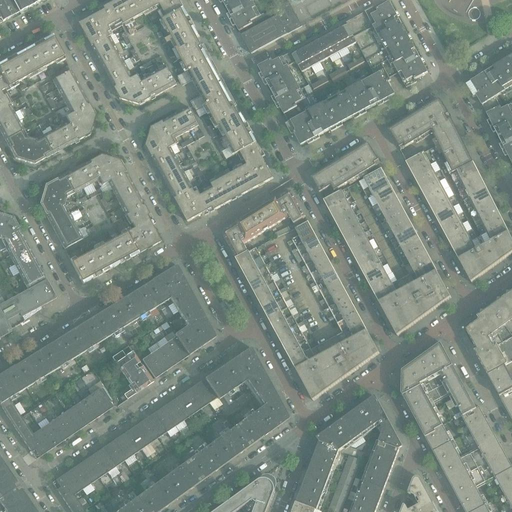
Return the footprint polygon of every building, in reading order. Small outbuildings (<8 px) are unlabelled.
[(0,0),(0,23),(19,14),(11,0),(0,0)] [(44,0),(11,0),(19,14),(44,0)] [(152,10),(146,0),(118,0),(114,3),(126,24),(125,25),(128,31),(137,27),(133,20),(152,10)] [(177,2),(176,0),(146,0),(152,10),(156,8),(163,22),(185,10),(179,0),(177,2)] [(219,0),(221,0),(223,3),(227,9),(240,1),(238,0),(219,0)] [(238,0),(240,1),(227,9),(229,14),(231,18),(229,19),(232,23),(234,22),(235,25),(239,32),(253,25),(252,22),(256,20),(261,17),(257,10),(256,8),(251,0),(238,0)] [(259,26),(241,36),(251,55),(256,52),(302,27),(288,2),(285,4),(284,1),(279,0),(272,0),(277,8),(276,8),(263,16),(261,17),(256,20),(259,26)] [(125,25),(126,24),(114,3),(104,8),(105,10),(80,24),(92,47),(111,37),(109,34),(125,25)] [(397,17),(399,16),(397,11),(395,12),(390,3),(377,9),(376,7),(365,13),(381,42),(392,36),(390,33),(402,27),(397,17)] [(199,37),(194,28),(185,10),(163,22),(177,48),(178,49),(197,39),(199,37)] [(390,59),(381,42),(365,13),(355,18),(380,65),(384,71),(385,70),(390,79),(398,74),(390,59)] [(380,65),(355,18),(346,23),(347,26),(338,31),(347,48),(357,43),(366,62),(371,70),(380,65)] [(410,40),(412,39),(409,35),(407,36),(402,27),(390,33),(392,36),(381,42),(390,59),(401,54),(403,56),(415,49),(410,40)] [(347,48),(338,31),(329,36),(338,53),(347,48)] [(45,69),(63,58),(64,58),(52,36),(25,51),(36,73),(45,69)] [(338,53),(329,36),(319,41),(329,58),(338,53)] [(97,55),(115,45),(111,37),(92,47),(97,55)] [(220,80),(214,70),(197,39),(178,49),(177,48),(175,49),(187,71),(177,77),(183,87),(195,80),(200,89),(203,96),(191,102),(194,107),(196,112),(206,107),(218,129),(221,128),(240,117),(239,116),(224,87),(220,80)] [(329,58),(319,41),(311,46),(320,63),(329,58)] [(101,64),(120,54),(115,45),(97,55),(101,64)] [(320,63),(311,46),(302,51),(311,68),(320,63)] [(422,63),(424,62),(422,58),(420,59),(415,49),(403,56),(401,54),(390,59),(398,74),(406,88),(417,83),(415,80),(428,73),(422,63)] [(36,73),(25,51),(0,64),(0,71),(9,88),(36,73)] [(311,68),(302,51),(293,55),(291,53),(282,57),(288,67),(297,62),(303,73),(311,68)] [(106,72),(124,62),(120,54),(101,64),(106,72)] [(511,56),(507,60),(506,58),(502,60),(503,62),(494,68),(501,81),(504,79),(510,88),(511,86),(511,56)] [(292,76),(288,67),(282,57),(273,62),(271,60),(258,67),(263,77),(261,78),(264,83),(266,81),(271,91),(294,78),(292,76)] [(110,80),(129,71),(124,62),(106,72),(110,80)] [(355,62),(348,66),(350,71),(357,67),(355,62)] [(176,86),(167,67),(158,72),(167,90),(176,86)] [(501,81),(494,68),(485,73),(483,72),(479,74),(480,76),(466,85),(474,98),(476,97),(482,106),(498,95),(510,88),(504,79),(501,81)] [(370,79),(361,83),(367,94),(364,95),(371,108),(377,105),(381,103),(382,105),(386,102),(385,100),(395,95),(388,82),(391,81),(390,79),(385,70),(384,71),(371,78),(370,79)] [(9,88),(0,71),(0,109),(1,108),(2,109),(9,105),(10,105),(13,104),(5,90),(9,88)] [(57,90),(75,80),(70,71),(52,81),(57,90)] [(115,88),(133,79),(129,71),(110,80),(115,88)] [(167,90),(158,72),(149,77),(159,95),(167,90)] [(159,95),(149,77),(141,81),(138,76),(133,79),(115,88),(121,100),(140,106),(140,105),(159,95)] [(295,105),(305,99),(294,78),(271,91),(276,100),(274,101),(276,106),(278,105),(287,120),(299,114),(296,108),(297,107),(295,105)] [(62,99),(80,88),(75,80),(57,90),(62,99)] [(321,86),(319,82),(311,86),(314,90),(321,86)] [(362,113),(365,111),(371,108),(364,95),(367,94),(361,83),(332,99),(338,110),(341,108),(347,121),(357,116),(358,117),(363,115),(362,113)] [(66,107),(85,97),(80,88),(62,99),(66,107)] [(70,115),(89,105),(85,97),(66,107),(70,115)] [(338,126),(342,124),(347,121),(341,108),(338,110),(332,99),(315,109),(320,119),(317,121),(324,133),(334,128),(335,130),(339,128),(338,126)] [(454,125),(452,120),(449,114),(441,102),(437,101),(411,116),(424,136),(432,131),(434,134),(433,135),(433,136),(440,132),(454,125)] [(511,105),(502,110),(497,101),(484,108),(492,124),(490,125),(492,130),(494,129),(499,138),(511,131),(511,105)] [(0,120),(14,113),(10,105),(9,105),(2,109),(1,108),(0,109),(0,120)] [(89,135),(92,126),(95,116),(89,105),(70,115),(65,118),(68,123),(60,127),(70,145),(89,135)] [(199,126),(189,109),(189,108),(180,113),(190,131),(199,126)] [(315,138),(324,133),(317,121),(320,119),(315,109),(285,124),(291,135),(294,134),(301,146),(310,141),(312,143),(316,140),(315,138)] [(0,131),(0,132),(19,122),(14,113),(0,120),(0,131)] [(190,131),(180,113),(171,118),(181,136),(190,131)] [(257,142),(252,134),(242,115),(239,116),(240,117),(221,128),(235,154),(257,142)] [(424,136),(411,116),(389,130),(401,150),(400,150),(400,151),(424,136)] [(171,148),(176,145),(173,140),(181,136),(171,118),(152,128),(146,147),(152,157),(170,147),(171,148)] [(5,140),(23,131),(19,122),(0,132),(5,140)] [(473,163),(463,143),(454,125),(440,132),(433,136),(438,145),(452,174),(459,171),(473,163)] [(217,137),(211,126),(207,128),(213,139),(217,137)] [(70,145),(60,127),(52,132),(62,150),(70,145)] [(53,155),(43,136),(34,141),(28,139),(23,131),(5,140),(15,159),(34,165),(53,155)] [(511,131),(499,138),(504,148),(502,149),(504,153),(506,152),(511,163),(511,131)] [(62,150),(52,132),(43,136),(53,155),(62,150)] [(273,179),(265,164),(259,153),(262,152),(257,142),(235,154),(242,168),(239,170),(251,191),(273,179)] [(380,163),(377,158),(368,143),(345,157),(357,177),(359,176),(358,173),(361,172),(362,174),(380,163)] [(175,156),(171,148),(170,147),(152,157),(156,166),(175,156)] [(428,167),(425,161),(421,155),(406,163),(413,175),(428,167)] [(126,173),(119,161),(100,156),(81,166),(91,185),(100,181),(102,186),(108,183),(126,173)] [(161,174),(180,164),(175,156),(156,166),(161,174)] [(357,177),(345,157),(314,176),(313,181),(319,193),(321,193),(331,186),(334,191),(337,189),(336,187),(338,185),(340,188),(351,181),(349,179),(352,177),(353,179),(357,177)] [(196,165),(193,158),(189,160),(192,166),(192,165),(193,166),(192,167),(193,168),(198,166),(197,164),(196,165)] [(478,172),(473,163),(459,171),(464,179),(478,172)] [(166,182),(184,172),(180,164),(161,174),(166,182)] [(91,185),(81,166),(73,171),(83,189),(91,185)] [(433,175),(428,167),(413,175),(418,184),(433,175)] [(251,191),(239,170),(212,184),(215,188),(224,206),(251,191)] [(387,179),(382,170),(366,178),(371,187),(387,179)] [(83,189),(73,171),(64,176),(74,194),(83,189)] [(171,191),(189,181),(184,172),(166,182),(171,191)] [(482,181),(478,172),(464,179),(468,188),(482,181)] [(112,191),(130,181),(126,173),(108,183),(112,191)] [(437,184),(433,175),(418,184),(422,192),(437,184)] [(64,206),(67,198),(74,194),(64,176),(46,186),(45,186),(39,205),(40,205),(50,223),(68,213),(64,206)] [(375,196),(391,187),(387,179),(371,187),(375,196)] [(116,199),(134,189),(130,181),(112,191),(116,199)] [(175,199),(193,189),(189,181),(171,191),(175,199)] [(487,189),(482,181),(468,188),(472,197),(487,189)] [(224,206),(215,188),(212,184),(196,194),(193,189),(175,199),(187,223),(213,209),(214,211),(224,206)] [(442,192),(437,184),(422,192),(427,201),(442,192)] [(380,204),(396,196),(391,187),(375,196),(380,204)] [(121,207),(139,198),(134,189),(116,199),(121,207)] [(491,198),(487,189),(472,197),(477,205),(491,198)] [(306,218),(298,204),(292,193),(289,192),(288,193),(287,193),(280,198),(280,197),(279,198),(276,200),(270,204),(281,222),(290,217),(294,225),(306,218)] [(345,201),(342,196),(340,192),(324,201),(329,210),(345,201)] [(446,201),(442,192),(427,201),(431,209),(446,201)] [(384,213),(400,204),(396,196),(380,204),(384,213)] [(132,212),(144,206),(139,198),(121,207),(124,212),(126,216),(132,212)] [(495,206),(491,198),(477,205),(481,214),(495,206)] [(333,218),(349,210),(345,201),(329,210),(333,218)] [(451,209),(446,201),(431,209),(436,217),(451,209)] [(281,222),(270,204),(242,221),(254,239),(281,222)] [(389,221),(405,213),(400,204),(384,213),(389,221)] [(160,242),(152,226),(146,217),(149,215),(144,206),(132,212),(126,216),(123,217),(130,231),(126,233),(138,254),(160,242)] [(500,215),(495,206),(481,214),(485,222),(500,215)] [(456,217),(451,209),(436,217),(440,226),(456,217)] [(338,227),(354,218),(349,210),(333,218),(338,227)] [(55,232),(73,222),(68,213),(50,223),(55,232)] [(394,230),(409,221),(405,213),(389,221),(394,230)] [(24,239),(13,220),(13,219),(0,215),(0,239),(1,240),(5,249),(24,239)] [(504,223),(500,215),(485,222),(490,231),(504,223)] [(460,226),(456,217),(440,226),(445,234),(460,226)] [(343,235),(358,227),(354,218),(338,227),(343,235)] [(248,253),(245,247),(244,245),(254,239),(242,221),(237,224),(234,226),(233,227),(227,231),(226,230),(225,231),(225,232),(224,232),(223,235),(224,237),(224,238),(225,237),(228,244),(228,245),(229,245),(229,246),(229,247),(230,247),(235,256),(234,256),(235,257),(236,259),(237,260),(248,253)] [(398,238),(414,229),(409,221),(394,230),(398,238)] [(59,241),(78,231),(73,222),(55,232),(59,241)] [(297,249),(317,238),(308,223),(296,230),(299,236),(292,240),(287,243),(289,246),(294,243),(297,249)] [(493,237),(507,230),(504,223),(490,231),(493,237)] [(465,234),(460,226),(445,234),(449,243),(465,234)] [(347,244),(363,235),(358,227),(343,235),(347,244)] [(403,246),(418,238),(414,229),(398,238),(403,246)] [(493,237),(490,231),(469,243),(472,249),(457,257),(469,279),(472,284),(511,254),(511,239),(507,230),(493,237)] [(64,250),(83,240),(78,231),(59,241),(64,250)] [(138,254),(126,233),(99,248),(111,269),(138,254)] [(469,243),(466,236),(465,234),(449,243),(454,251),(469,243)] [(352,252),(368,244),(363,235),(347,244),(352,252)] [(302,258),(321,247),(317,238),(297,249),(292,252),(294,255),(299,252),(302,258)] [(407,255),(423,246),(418,238),(403,246),(407,255)] [(10,257),(28,247),(24,239),(5,249),(10,257)] [(457,257),(472,249),(469,243),(454,251),(457,257)] [(356,261),(372,252),(368,244),(352,252),(356,261)] [(261,257),(258,252),(263,249),(262,246),(257,249),(256,249),(248,253),(237,260),(236,259),(241,268),(261,257)] [(412,263),(428,255),(423,246),(407,255),(412,263)] [(14,265),(32,255),(28,247),(10,257),(14,265)] [(306,266),(326,255),(321,247),(302,258),(297,260),(298,263),(303,261),(306,266)] [(82,285),(111,269),(99,248),(90,253),(71,263),(82,285)] [(361,269),(377,260),(372,252),(356,261),(361,269)] [(15,276),(19,274),(37,264),(32,255),(14,265),(10,268),(15,276)] [(266,266),(263,261),(268,258),(266,255),(261,257),(241,268),(246,277),(266,266)] [(311,275),(331,264),(326,255),(306,266),(301,269),(303,272),(308,269),(311,275)] [(432,263),(429,258),(428,255),(412,263),(416,272),(419,270),(432,263)] [(365,277),(381,269),(377,260),(361,269),(365,277)] [(270,274),(267,269),(272,266),(271,263),(266,266),(246,277),(250,285),(270,274)] [(422,276),(435,269),(432,263),(419,270),(422,276)] [(23,282),(42,272),(37,264),(19,274),(23,282)] [(315,283),(335,272),(331,264),(311,275),(306,277),(307,280),(312,278),(315,283)] [(196,303),(187,285),(176,266),(139,289),(141,292),(144,290),(157,308),(170,300),(179,314),(196,303)] [(370,286),(386,277),(381,269),(365,277),(370,286)] [(398,337),(427,316),(451,298),(435,269),(422,276),(419,270),(416,272),(390,286),(388,287),(391,293),(378,300),(398,337)] [(28,290),(46,281),(42,272),(23,282),(28,290)] [(275,283),(272,278),(277,275),(275,272),(270,274),(250,285),(255,294),(275,283)] [(320,292),(340,281),(335,272),(315,283),(310,286),(312,289),(317,286),(320,292)] [(374,294),(388,287),(390,286),(386,277),(370,286),(374,294)] [(279,291),(277,286),(282,283),(280,280),(275,283),(255,294),(259,302),(279,291)] [(40,308),(51,302),(56,299),(46,281),(28,290),(0,305),(0,310),(10,331),(24,322),(23,321),(41,309),(40,308)] [(324,300),(344,289),(340,281),(320,292),(315,294),(316,297),(322,295),(324,300)] [(378,300),(391,293),(388,287),(374,294),(378,300)] [(157,308),(144,290),(141,292),(139,289),(113,305),(115,308),(119,306),(130,324),(149,313),(157,308)] [(284,300),(281,295),(286,292),(284,289),(279,291),(259,302),(264,311),(284,300)] [(329,309),(349,298),(344,289),(324,300),(319,303),(321,306),(326,303),(329,309)] [(289,308),(286,303),(291,300),(289,297),(284,300),(264,311),(269,319),(289,308)] [(334,317),(354,306),(349,298),(329,309),(324,311),(326,314),(331,312),(334,317)] [(511,308),(504,298),(501,300),(498,300),(498,303),(484,312),(481,312),(481,315),(477,317),(480,321),(467,330),(478,350),(475,352),(492,383),(499,396),(511,389),(511,378),(509,373),(505,366),(511,362),(511,308)] [(215,338),(206,320),(196,303),(179,314),(187,327),(174,336),(176,338),(179,342),(188,356),(215,338)] [(104,341),(130,324),(119,306),(115,308),(113,305),(86,322),(88,324),(92,322),(104,341)] [(293,317),(290,312),(295,309),(294,306),(289,308),(269,319),(273,328),(293,317)] [(338,326),(358,315),(354,306),(334,317),(329,320),(330,323),(335,320),(338,326)] [(10,331),(0,310),(0,338),(11,332),(10,331)] [(298,325),(295,320),(300,317),(298,314),(293,317),(273,328),(278,336),(298,325)] [(363,323),(360,318),(358,315),(338,326),(343,334),(350,330),(363,323)] [(104,341),(92,322),(88,324),(86,322),(60,338),(62,341),(66,338),(78,357),(104,341)] [(302,334),(299,328),(304,326),(303,323),(298,325),(278,336),(282,345),(302,334)] [(354,336),(366,329),(363,323),(350,330),(354,336)] [(379,354),(368,333),(366,329),(354,336),(350,330),(343,334),(311,351),(304,355),(307,361),(295,368),(313,402),(379,354)] [(307,342),(304,337),(309,334),(307,331),(302,334),(282,345),(287,353),(307,342)] [(129,332),(124,335),(127,340),(132,337),(129,332)] [(78,357),(66,338),(62,341),(60,338),(34,354),(36,357),(40,355),(52,373),(70,362),(78,357)] [(188,356),(179,342),(176,338),(167,344),(180,362),(188,356)] [(311,351),(309,345),(314,343),(312,340),(307,342),(287,353),(292,362),(304,355),(311,351)] [(180,362),(167,344),(159,349),(172,368),(180,362)] [(453,367),(445,352),(444,350),(443,347),(441,344),(433,349),(433,350),(428,353),(427,354),(423,356),(423,357),(418,360),(417,361),(411,365),(410,366),(420,384),(435,377),(440,374),(453,367)] [(289,419),(272,388),(250,348),(232,361),(246,382),(255,394),(263,406),(261,408),(273,425),(269,428),(271,432),(289,419)] [(172,368),(159,349),(150,355),(163,374),(172,368)] [(152,381),(132,353),(125,357),(122,352),(112,358),(115,364),(129,386),(128,387),(130,391),(123,395),(124,396),(120,399),(123,403),(127,400),(136,394),(146,387),(146,388),(152,383),(153,383),(152,381)] [(52,373),(40,355),(36,357),(34,354),(8,370),(10,373),(14,371),(26,389),(52,373)] [(163,374),(150,355),(142,361),(154,380),(163,374)] [(295,368),(307,361),(304,355),(292,362),(295,368)] [(246,382),(232,361),(204,379),(217,399),(218,401),(223,398),(225,402),(228,405),(232,402),(230,399),(227,395),(246,382)] [(89,371),(86,366),(81,369),(84,374),(89,371)] [(425,394),(420,384),(410,366),(402,371),(402,377),(402,386),(402,394),(406,402),(406,403),(408,405),(416,420),(434,410),(432,406),(425,394)] [(476,409),(466,390),(453,367),(440,374),(463,416),(476,409)] [(26,389),(14,371),(10,373),(8,370),(0,375),(0,405),(9,400),(26,389)] [(217,399),(204,379),(196,385),(209,404),(217,399)] [(209,404),(196,385),(188,391),(200,410),(209,404)] [(109,403),(112,401),(104,388),(100,390),(100,389),(91,395),(104,414),(113,408),(109,403)] [(504,405),(511,400),(511,389),(499,396),(504,405)] [(200,410),(188,391),(179,397),(192,416),(200,410)] [(104,414),(91,395),(83,401),(95,420),(104,414)] [(192,416),(179,397),(170,402),(183,422),(192,416)] [(379,423),(374,417),(384,412),(377,399),(373,398),(349,415),(363,435),(379,423)] [(21,419),(13,407),(9,400),(0,405),(10,422),(12,424),(21,419)] [(95,420),(83,401),(74,407),(87,426),(95,420)] [(183,422),(170,402),(162,408),(175,427),(183,422)] [(87,426),(74,407),(66,413),(78,431),(87,426)] [(467,425),(484,416),(479,407),(476,409),(463,416),(462,416),(467,425)] [(175,427),(162,408),(154,414),(167,433),(175,427)] [(246,450),(271,432),(269,428),(273,425),(261,408),(235,427),(247,443),(244,446),(246,450)] [(451,442),(443,427),(434,410),(416,420),(433,452),(451,442)] [(384,412),(374,417),(379,423),(388,419),(384,412)] [(78,431),(66,413),(57,418),(70,437),(78,431)] [(167,433),(154,414),(145,420),(158,439),(167,433)] [(340,452),(363,435),(349,415),(317,439),(319,442),(319,444),(340,452)] [(471,434),(489,425),(484,416),(467,425),(471,434)] [(70,437),(57,418),(49,424),(62,443),(70,437)] [(32,435),(28,428),(21,419),(12,424),(23,441),(32,435)] [(388,419),(379,423),(383,430),(392,426),(388,419)] [(158,439),(145,420),(137,426),(150,445),(158,439)] [(62,443),(49,424),(40,430),(53,449),(62,443)] [(476,442),(493,433),(489,425),(471,434),(472,434),(467,437),(472,445),(476,442)] [(150,445),(137,426),(128,431),(141,450),(150,445)] [(401,444),(392,426),(383,430),(378,444),(399,451),(401,444)] [(222,467),(246,450),(244,446),(247,443),(235,427),(212,444),(223,461),(220,464),(222,467)] [(53,449),(40,430),(32,435),(45,454),(53,449)] [(141,450),(128,431),(120,437),(133,456),(141,450)] [(480,451),(498,441),(493,433),(476,442),(479,448),(480,451)] [(45,454),(32,435),(23,441),(36,460),(45,454)] [(133,456),(120,437),(111,443),(124,462),(133,456)] [(485,460),(503,451),(498,441),(480,451),(485,460)] [(490,469),(485,460),(480,451),(479,448),(460,458),(451,442),(433,452),(465,511),(473,511),(485,506),(477,489),(496,479),(495,478),(490,469)] [(124,462),(111,443),(102,449),(115,468),(124,462)] [(197,486),(222,467),(220,464),(223,461),(212,444),(186,462),(199,479),(195,483),(197,486)] [(332,470),(339,452),(340,452),(319,444),(312,463),(332,470)] [(392,470),(399,451),(378,444),(371,463),(392,470)] [(115,468),(102,449),(94,454),(107,473),(115,468)] [(508,459),(503,451),(485,460),(490,469),(508,459)] [(107,473),(94,454),(86,460),(99,479),(107,473)] [(341,511),(360,461),(349,457),(327,511),(341,511)] [(495,478),(511,468),(511,467),(508,459),(490,469),(495,478)] [(99,479),(86,460),(77,466),(90,485),(99,479)] [(197,486),(195,483),(199,479),(186,462),(161,480),(173,497),(170,499),(173,503),(197,486)] [(325,491),(332,470),(312,463),(304,483),(325,491)] [(384,490),(392,470),(371,463),(364,483),(384,490)] [(90,485),(77,466),(69,472),(82,491),(90,485)] [(499,486),(511,479),(511,468),(495,478),(496,479),(499,486)] [(0,486),(14,477),(8,469),(0,474),(0,486)] [(82,491),(69,472),(61,477),(74,496),(82,491)] [(129,479),(123,472),(120,474),(125,482),(129,479)] [(0,498),(19,486),(14,477),(0,486),(0,498)] [(74,496),(61,477),(52,483),(65,503),(74,496)] [(437,511),(421,480),(419,479),(418,478),(416,478),(414,479),(413,480),(408,494),(409,494),(408,496),(411,497),(411,495),(414,496),(416,499),(418,498),(420,502),(418,503),(419,505),(408,511),(406,506),(404,506),(401,511),(437,511)] [(247,511),(270,481),(269,480),(268,480),(266,479),(265,479),(263,479),(262,479),(260,480),(259,480),(258,481),(236,497),(243,507),(241,509),(243,511),(247,511)] [(376,511),(384,490),(364,483),(356,479),(354,483),(362,487),(356,503),(376,511)] [(504,495),(511,490),(511,479),(499,486),(504,495)] [(160,511),(173,503),(170,499),(173,497),(161,480),(136,498),(146,511),(160,511)] [(267,511),(274,494),(275,492),(275,491),(275,489),(275,488),(275,487),(274,485),(273,484),(272,483),(271,482),(270,481),(247,511),(267,511)] [(317,511),(325,491),(304,483),(296,504),(316,511),(317,511)] [(0,503),(4,509),(25,494),(19,486),(0,498),(0,503)] [(5,511),(17,511),(31,503),(25,494),(4,509),(5,511)] [(84,511),(77,501),(74,496),(65,503),(71,511),(84,511)] [(243,507),(236,497),(226,504),(232,511),(236,511),(241,509),(243,507)] [(146,511),(136,498),(117,511),(146,511)] [(35,511),(37,511),(31,503),(17,511),(35,511)] [(375,511),(376,511),(356,503),(352,511),(375,511)]
